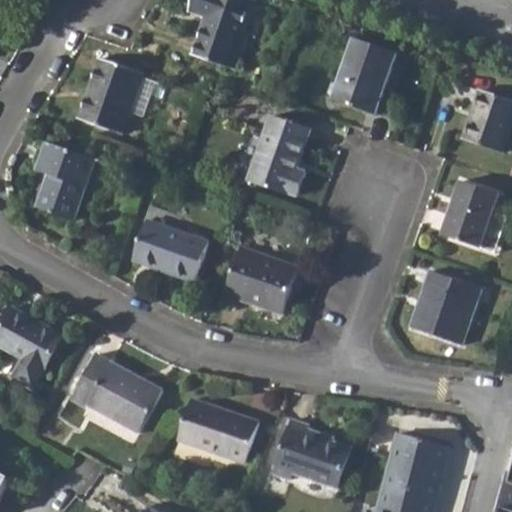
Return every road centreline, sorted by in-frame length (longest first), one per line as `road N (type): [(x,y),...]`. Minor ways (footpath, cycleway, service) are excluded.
road 1 (residential): [(340,373),(237,361),(186,345),(0,240)]
road 2 (residential): [(340,373),(393,214),(382,188)]
road 3 (residential): [(0,139),(64,39),(112,0)]
road 4 (residential): [(509,407),(340,373)]
